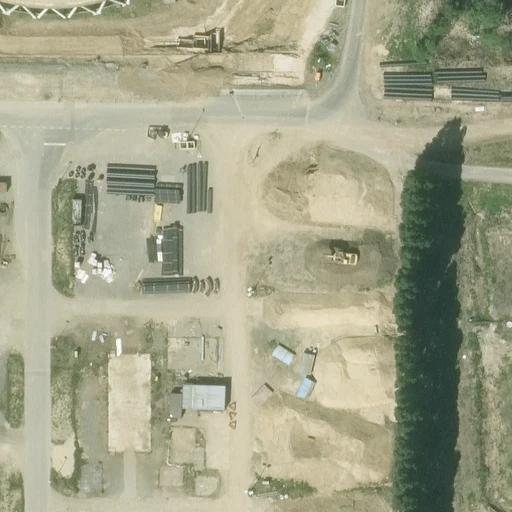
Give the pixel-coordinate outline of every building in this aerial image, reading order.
[(0,0),(0,13),(61,19),(122,4),(128,0),(0,0)] [(511,237),(489,237),(490,323),(511,322),(511,237)] [(149,324),(148,347),(177,348),(177,324),(149,324)] [(108,450),(149,450),(149,351),(109,351),(108,450)] [(182,406),(223,407),(223,384),(182,384),(182,406)] [(149,427),(150,446),(174,445),(173,437),(180,437),(180,425),(149,427)] [(192,470),(212,470),(211,445),(191,445),(192,470)] [(192,473),(191,493),(218,494),(219,474),(192,473)]
